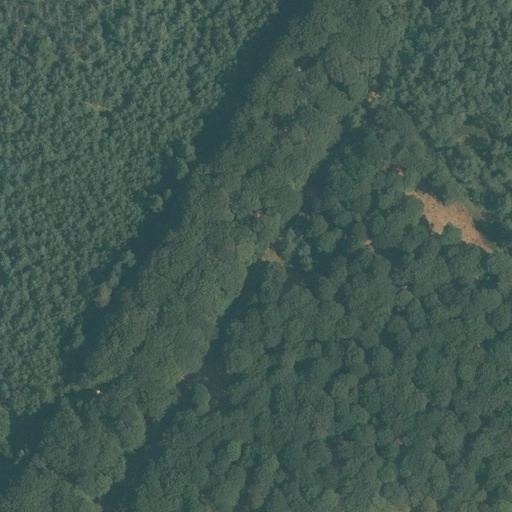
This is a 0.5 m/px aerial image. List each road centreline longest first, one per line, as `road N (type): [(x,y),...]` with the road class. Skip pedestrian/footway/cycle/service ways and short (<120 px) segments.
road 1 (track): [(45,511),(362,0)]
road 2 (track): [(318,40),(412,118),(511,257)]
